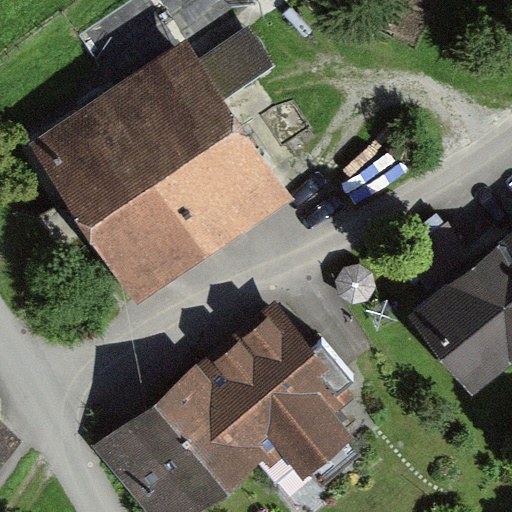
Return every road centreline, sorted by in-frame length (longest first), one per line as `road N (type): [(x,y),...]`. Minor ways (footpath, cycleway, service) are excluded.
road 1 (track): [(511,142),(199,303),(45,401)]
road 2 (unclassified): [(0,329),(106,511)]
